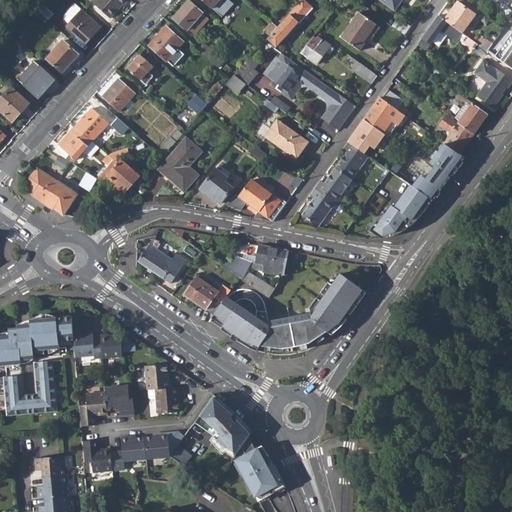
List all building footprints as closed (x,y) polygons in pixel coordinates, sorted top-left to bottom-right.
[(53,15),(36,0),(27,0),(27,1),(48,20),(53,15)] [(129,0),(93,0),(93,1),(91,3),(109,20),(122,5),(124,7),(129,0)] [(202,0),(212,8),(219,0),(202,0)] [(290,15),(266,43),(276,50),(312,8),(303,0),(301,0),(289,14),(290,15)] [(379,0),(394,11),(401,0),(379,0)] [(458,0),(458,1),(476,15),(480,10),(465,0),(458,0)] [(173,18),(187,30),(188,29),(194,35),(208,19),(189,1),(173,18)] [(445,22),(462,34),(476,15),(458,1),(444,21),(445,22)] [(67,27),(86,44),(101,28),(82,11),(67,27)] [(341,38),(359,51),(364,44),(366,46),(379,28),(358,13),(341,38)] [(438,16),(419,43),(427,48),(433,40),(442,27),(449,32),(458,39),(462,34),(445,22),(444,21),(438,16)] [(401,21),(394,30),(398,32),(404,24),(401,21)] [(264,31),(270,36),(278,27),(272,22),(264,31)] [(405,37),(411,28),(404,24),(398,32),(405,37)] [(149,45),(166,61),(183,43),(165,27),(149,45)] [(442,27),(433,40),(440,44),(449,32),(442,27)] [(478,43),(487,49),(492,41),(483,35),(478,43)] [(467,36),(463,44),(474,50),(478,42),(467,36)] [(300,53),(315,65),(329,46),(317,37),(315,39),(313,37),(300,53)] [(46,59),(63,73),(79,55),(63,41),(46,59)] [(199,50),(218,68),(224,62),(204,45),(199,50)] [(338,95),(281,54),(277,59),(275,57),(263,73),(278,84),(275,89),(291,100),(301,86),(305,87),(331,105),(321,120),(337,131),(350,114),(333,102),(338,95)] [(127,69),(140,81),(152,67),(140,56),(127,69)] [(251,57),(235,77),(247,86),(248,85),(257,74),(252,70),(258,63),(251,57)] [(355,72),(371,85),(376,77),(351,58),(347,63),(356,70),(355,72)] [(17,79),(38,99),(55,80),(34,61),(17,79)] [(476,96),(492,108),(503,93),(501,92),(505,87),(507,88),(511,80),(511,79),(496,68),(495,70),(483,61),(476,70),(477,76),(486,83),(476,96)] [(226,86),(238,96),(247,86),(235,77),(231,80),(226,86)] [(102,97),(119,112),(135,94),(119,79),(102,97)] [(0,99),(0,111),(12,122),(29,104),(11,88),(0,99)] [(266,101),(270,96),(264,92),(260,97),(266,101)] [(456,99),(464,105),(468,100),(460,94),(456,99)] [(355,107),(338,95),(333,102),(350,114),(355,107)] [(270,96),(266,101),(269,104),(275,108),(279,103),(270,96)] [(380,96),(364,118),(385,132),(393,121),(398,125),(405,114),(380,96)] [(458,124),(473,135),(488,114),(473,103),(458,124)] [(75,127),(92,142),(96,137),(100,141),(108,132),(104,128),(109,123),(92,108),(75,127)] [(444,144),(459,155),(473,135),(458,124),(457,124),(446,116),(439,125),(447,130),(447,137),(443,144),(444,144)] [(110,125),(122,136),(129,128),(117,118),(110,125)] [(364,118),(347,142),(363,153),(369,145),(374,148),(385,132),(364,118)] [(264,137),(296,159),(307,143),(277,120),(264,137)] [(187,133),(191,136),(198,128),(197,127),(198,125),(196,123),(187,133)] [(0,142),(9,133),(0,125),(0,142)] [(69,155),(75,161),(82,153),(92,142),(75,127),(58,146),(69,155)] [(157,154),(163,159),(176,143),(171,138),(157,154)] [(158,171),(184,193),(193,183),(187,178),(193,171),(188,168),(201,152),(186,139),(158,171)] [(92,142),(82,153),(91,157),(99,148),(92,142)] [(352,182),(369,157),(363,153),(347,142),(342,150),(347,153),(335,170),(352,182)] [(432,202),(465,159),(459,155),(444,144),(438,153),(436,151),(431,158),(433,160),(430,164),(434,167),(425,180),(420,177),(412,188),(432,202)] [(58,146),(53,152),(64,160),(69,155),(58,146)] [(252,155),(260,161),(265,154),(257,148),(252,155)] [(108,156),(113,161),(119,159),(129,156),(127,150),(108,156)] [(103,162),(108,167),(113,161),(108,156),(103,162)] [(101,188),(115,200),(130,184),(132,186),(139,177),(119,159),(113,161),(108,167),(98,178),(105,184),(101,188)] [(31,196),(43,203),(58,182),(37,169),(29,177),(31,196)] [(200,189),(220,204),(232,188),(223,182),(226,178),(215,169),(200,189)] [(315,189),(341,207),(346,199),(341,196),(352,182),(335,170),(325,184),(321,181),(315,189)] [(401,196),(425,212),(432,202),(412,188),(395,175),(389,171),(379,184),(391,192),(393,188),(402,194),(401,196)] [(279,213),(286,203),(272,193),(271,195),(265,191),(251,181),(238,198),(249,207),(247,210),(256,216),(255,219),(262,221),(265,211),(279,213)] [(53,208),(63,215),(77,195),(58,182),(43,203),(53,210),(53,208)] [(302,216),(319,228),(332,209),(337,212),(341,207),(315,189),(309,197),(314,200),(302,216)] [(265,211),(262,221),(272,223),(279,213),(265,211)] [(343,236),(359,240),(361,223),(353,221),(343,236)] [(164,228),(182,239),(184,231),(164,228)] [(138,262),(171,285),(183,268),(186,263),(160,245),(164,241),(155,241),(153,248),(150,246),(138,262)] [(277,279),(279,281),(283,275),(287,252),(259,246),(255,264),(263,266),(262,272),(279,276),(277,279)] [(287,252),(283,275),(296,277),(313,284),(314,277),(305,275),(308,262),(305,259),(303,258),(299,258),(300,254),(287,252)] [(234,275),(243,281),(251,265),(242,260),(234,275)] [(369,274),(376,279),(382,271),(380,266),(373,266),(369,274)] [(262,322),(226,297),(222,303),(214,314),(225,322),(220,329),(238,342),(246,346),(255,350),(258,345),(280,348),(286,347),(298,345),(306,343),(324,331),(331,336),(337,330),(345,321),(352,312),(365,293),(339,274),(331,286),(327,283),(309,308),(309,314),(262,322)] [(288,293),(296,277),(283,275),(279,281),(275,287),(288,293)] [(184,296),(213,315),(214,314),(222,303),(213,297),(217,292),(196,277),(184,296)] [(253,288),(268,298),(273,290),(259,280),(253,288)] [(0,379),(2,379),(5,417),(57,411),(52,361),(32,363),(36,394),(23,395),(21,376),(6,378),(4,366),(20,365),(20,361),(33,360),(32,351),(58,348),(57,341),(73,340),(72,335),(70,316),(28,320),(29,324),(15,326),(16,329),(7,330),(8,336),(0,337),(0,379)] [(101,359),(99,339),(93,339),(93,333),(72,335),(73,340),(74,358),(93,356),(94,360),(101,359)] [(99,339),(101,359),(121,357),(119,335),(108,336),(108,333),(99,334),(99,339)] [(154,390),(171,388),(170,380),(168,380),(167,365),(145,367),(147,390),(154,390)] [(105,410),(114,409),(120,409),(121,412),(121,416),(129,415),(126,387),(104,389),(104,392),(105,410)] [(155,400),(156,414),(178,412),(177,396),(179,396),(178,388),(171,388),(154,390),(155,400)] [(105,410),(104,392),(86,394),(87,405),(78,405),(80,427),(97,426),(96,415),(106,414),(105,410)] [(210,400),(199,416),(194,422),(207,431),(212,425),(220,431),(231,414),(210,400)] [(144,440),(146,458),(171,456),(184,437),(179,434),(160,435),(160,438),(144,440)] [(257,448),(249,435),(235,455),(239,458),(237,461),(245,474),(247,473),(250,478),(248,480),(256,494),(262,499),(287,485),(276,464),(274,465),(269,455),(270,455),(263,444),(257,448)] [(109,453),(111,470),(123,469),(123,460),(146,458),(144,440),(130,441),(129,438),(120,438),(122,452),(109,453)] [(92,461),(93,472),(111,470),(109,453),(109,449),(99,449),(99,439),(81,440),(83,462),(92,461)] [(179,462),(190,469),(200,456),(189,448),(179,462)] [(37,470),(43,469),(46,469),(47,477),(68,475),(68,467),(66,467),(65,456),(36,458),(37,470)] [(68,475),(47,477),(47,483),(44,484),(38,484),(39,497),(45,496),(49,496),(69,495),(68,484),(69,484),(68,475)] [(69,495),(49,496),(49,503),(46,503),(39,504),(40,511),(69,511),(69,503),(71,503),(70,494),(69,495)]
